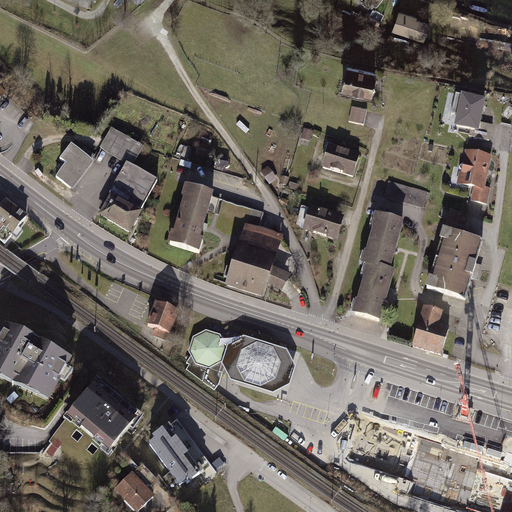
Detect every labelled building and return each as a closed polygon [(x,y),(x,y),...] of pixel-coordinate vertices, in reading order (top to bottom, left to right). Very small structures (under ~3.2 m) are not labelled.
[(415,16),(396,11),(390,32),(426,42),(431,24),(414,20),(415,16)] [(369,73),(336,67),(331,90),(365,96),(369,73)] [(486,100),(461,94),(454,126),(479,131),(486,100)] [(363,113),(349,110),(346,124),(361,127),(363,113)] [(144,149),(112,130),(101,149),(133,168),(144,149)] [(313,132),(303,130),(301,140),(311,142),(313,132)] [(94,163),(71,146),(59,162),(66,167),(56,179),(73,192),(94,163)] [(354,156),(322,149),(317,172),(349,179),(354,156)] [(492,159),(469,153),(460,188),(479,193),(478,199),(486,201),(490,189),(484,188),(492,159)] [(158,184),(128,167),(100,217),(129,233),(158,184)] [(428,193),(388,182),(383,199),(423,209),(428,193)] [(29,211),(0,186),(0,235),(5,239),(29,211)] [(212,197),(188,189),(171,245),(199,253),(203,239),(199,237),(212,197)] [(340,217),(303,208),(297,233),(335,242),(340,217)] [(458,233),(463,213),(452,210),(447,230),(458,233)] [(363,265),(367,266),(391,273),(405,224),(376,216),(363,265)] [(283,239),(246,226),(225,288),(261,301),(267,286),(273,269),(283,239)] [(481,243),(444,232),(427,291),(464,301),(481,243)] [(367,266),(352,316),(380,324),(394,274),(391,273),(367,266)] [(273,269),(267,286),(287,293),(293,275),(273,269)] [(173,315),(148,307),(141,329),(166,336),(173,315)] [(443,314),(424,308),(412,348),(441,357),(450,329),(440,326),(443,314)] [(40,339),(5,324),(0,332),(0,377),(50,400),(73,359),(40,339)] [(200,334),(187,341),(183,355),(190,368),(204,372),(217,364),(222,350),(214,338),(200,334)] [(229,347),(224,363),(231,378),(272,390),(288,381),(292,367),(283,351),(242,340),(229,347)] [(133,419),(89,383),(65,413),(108,449),(133,419)] [(413,480),(408,495),(460,511),(504,511),(511,488),(511,465),(362,418),(348,460),(413,480)] [(152,437),(147,442),(172,472),(164,478),(172,488),(179,482),(180,484),(185,480),(187,483),(198,474),(184,456),(189,452),(175,434),(171,437),(162,425),(150,435),(152,437)] [(142,511),(157,497),(135,474),(119,490),(140,511),(142,511)]
